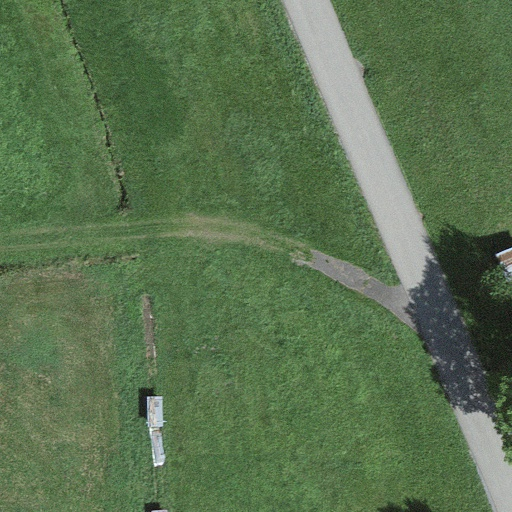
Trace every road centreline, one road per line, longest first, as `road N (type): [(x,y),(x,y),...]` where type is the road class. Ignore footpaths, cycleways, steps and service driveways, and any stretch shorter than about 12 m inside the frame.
road 1 (unclassified): [(511,486),(309,0)]
road 2 (track): [(0,242),(165,228),(254,233),(443,323)]
